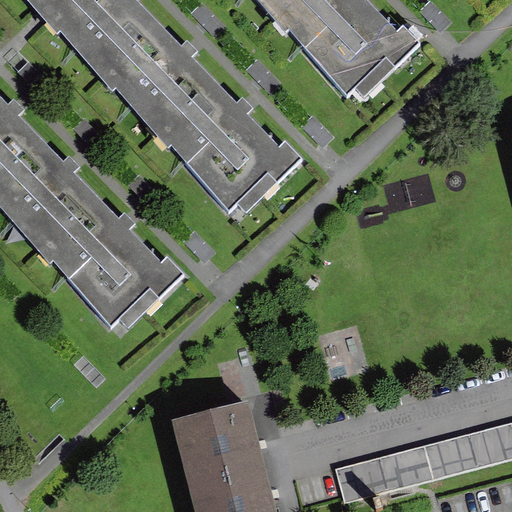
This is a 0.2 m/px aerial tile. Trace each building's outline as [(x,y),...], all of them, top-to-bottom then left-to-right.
[(63,0),(23,0),(43,20),(63,0)] [(133,0),(63,0),(43,20),(44,21),(103,81),(158,26),(133,0)] [(299,0),(254,0),(275,23),(299,0)] [(413,53),(363,0),(299,0),(275,23),(355,107),(413,53)] [(202,6),(192,15),(215,38),(225,29),(202,6)] [(214,84),(158,26),(103,81),(156,138),(214,84)] [(258,62),(248,71),(270,94),(280,85),(258,62)] [(29,64),(19,73),(41,97),(51,87),(29,64)] [(293,168),(214,84),(156,138),(235,222),(293,168)] [(0,181),(40,142),(0,99),(0,181)] [(84,121),(74,130),(96,154),(106,144),(84,121)] [(96,199),(40,142),(0,181),(0,213),(38,253),(96,199)] [(139,177),(129,187),(152,210),(162,200),(139,177)] [(175,284),(96,199),(38,253),(117,338),(175,284)] [(197,487),(262,470),(246,405),(180,422),(197,487)] [(511,425),(336,472),(345,504),(511,459),(511,425)] [(203,511),(273,511),(262,470),(197,487),(203,511)]
